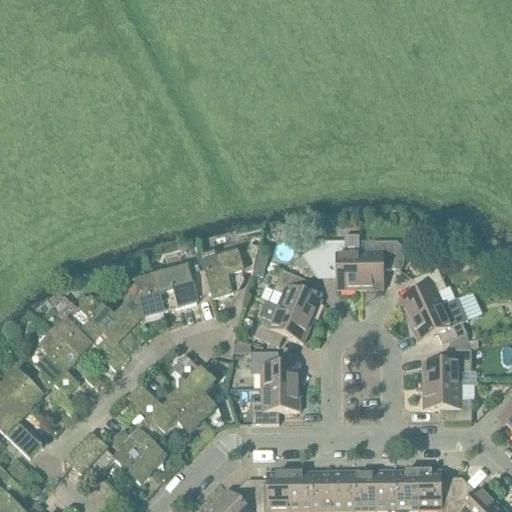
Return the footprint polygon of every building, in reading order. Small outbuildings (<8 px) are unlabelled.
[(323,245),(302,259),(307,267),(308,268),(315,278),(317,281),(318,281),(317,279),(325,273),(328,278),(336,278),(336,283),(336,293),(360,293),(359,255),(359,238),(345,238),(345,245),(323,245)] [(373,254),(359,255),(360,293),(383,292),(383,272),(395,271),(400,274),(403,268),(403,251),(397,244),(395,244),(373,244),(373,254)] [(219,257),(202,262),(204,269),(205,272),(207,280),(209,285),(208,285),(211,296),(213,302),(233,296),(243,279),(242,276),(253,273),(258,251),(249,249),(248,256),(221,264),(219,257)] [(170,278),(153,283),(163,316),(196,307),(194,300),(211,296),(208,285),(209,285),(207,280),(205,272),(193,275),(195,283),(190,285),(187,273),(185,267),(168,271),(170,278)] [(255,271),(253,278),(264,281),(265,273),(255,271)] [(417,293),(398,302),(408,324),(443,308),(437,295),(446,291),(437,271),(412,282),(417,293)] [(277,310),(312,325),(322,303),(302,295),(307,284),(282,273),(273,293),(282,297),(277,310)] [(80,312),(78,314),(86,322),(88,320),(128,361),(140,348),(128,337),(140,324),(145,321),(163,316),(153,283),(151,283),(143,279),(138,287),(136,288),(136,289),(134,294),(136,300),(140,303),(141,304),(133,306),(115,325),(102,312),(102,302),(92,302),(91,301),(89,302),(79,302),(80,312)] [(443,308),(408,324),(418,345),(437,337),(442,348),(449,345),(467,337),(463,327),(467,324),(463,315),(457,302),(455,302),(443,308)] [(277,310),(265,305),(259,319),(262,321),(254,339),(279,350),(284,339),(303,347),(312,325),(277,310)] [(66,326),(54,338),(78,362),(91,350),(115,374),(127,361),(86,322),(78,314),(66,326)] [(48,358),(36,370),(66,399),(78,387),(66,375),(78,362),(54,338),(41,351),(48,358)] [(478,343),(469,345),(471,352),(478,351),(478,343)] [(423,389),(461,389),(461,375),(471,374),(471,352),(443,353),(443,365),(422,365),(423,389)] [(261,377),(261,391),(299,391),(299,367),(278,368),(278,355),(251,355),(251,377),(261,377)] [(182,394),(177,400),(201,424),(214,411),(202,399),(213,387),(189,363),(177,375),(182,381),(180,384),(180,391),(182,394)] [(96,380),(90,374),(84,380),(97,393),(103,386),(96,380)] [(4,389),(29,413),(54,388),(41,376),(29,388),(17,376),(4,389)] [(0,393),(0,433),(9,442),(30,462),(42,449),(17,426),(29,413),(4,389),(0,393)] [(201,424),(177,400),(164,412),(140,389),(128,401),(140,413),(148,421),(164,437),(177,424),(189,437),(201,424)] [(461,389),(423,389),(423,413),(444,413),(444,425),(472,425),(471,403),(461,403),(461,389)] [(300,415),(299,391),(261,391),(261,406),(251,406),(251,428),(279,427),(279,415),(300,415)] [(80,413),(68,402),(61,409),(72,420),(80,413)] [(507,428),(511,433),(511,405),(497,421),(505,430),(507,428)] [(140,438),(128,450),(152,474),(165,461),(152,449),(164,437),(148,421),(136,434),(140,438)] [(123,433),(117,440),(123,446),(129,440),(123,433)] [(67,463),(82,478),(94,466),(102,474),(115,462),(91,439),(67,463)] [(123,446),(117,440),(111,446),(117,452),(123,446)] [(140,487),(152,474),(128,450),(115,463),(140,487)] [(0,492),(11,481),(23,470),(16,464),(4,476),(0,471),(0,492)] [(0,492),(0,511),(18,511),(12,506),(24,493),(19,488),(30,477),(23,470),(11,481),(0,492)] [(418,511),(418,474),(397,475),(397,511),(418,511)] [(449,511),(460,486),(441,486),(441,474),(418,474),(418,511),(449,511)] [(332,511),(332,475),(310,476),(310,511),(332,511)] [(354,511),(353,475),(332,475),(332,511),(354,511)] [(375,511),(375,475),(353,475),(354,511),(375,511)] [(375,511),(397,511),(397,475),(375,475),(375,511)] [(289,511),(289,476),(266,476),(267,506),(258,510),(258,511),(289,511)] [(289,511),(310,511),(310,476),(289,476),(289,511)] [(491,511),(497,506),(481,491),(472,499),(460,486),(449,511),(491,511)] [(258,511),(258,510),(249,489),(237,501),(228,493),(212,509),(214,511),(258,511)]
